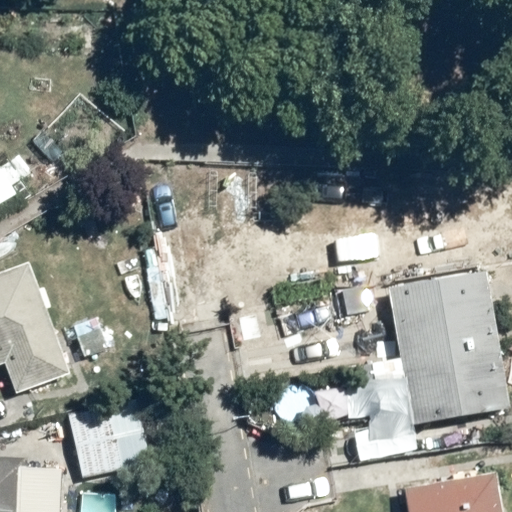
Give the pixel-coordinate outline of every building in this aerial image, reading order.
[(474,197),(373,213),(412,426),(511,408),(474,197)] [(223,212),(177,220),(187,275),(233,267),(223,212)] [(72,373),(31,260),(0,270),(0,367),(10,364),(20,393),(72,373)] [(149,462),(136,397),(66,411),(79,476),(149,462)] [(0,511),(25,511),(26,457),(0,456),(0,511)] [(504,511),(497,468),(405,485),(409,511),(504,511)]
